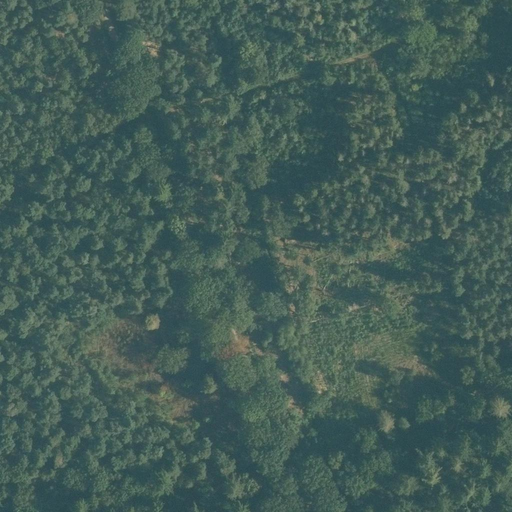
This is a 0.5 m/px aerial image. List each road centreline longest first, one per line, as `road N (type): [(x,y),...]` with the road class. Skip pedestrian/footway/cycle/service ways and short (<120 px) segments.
road 1 (track): [(104,0),(140,115),(200,240),(294,491)]
road 2 (track): [(0,184),(140,115),(374,50),(482,0)]
